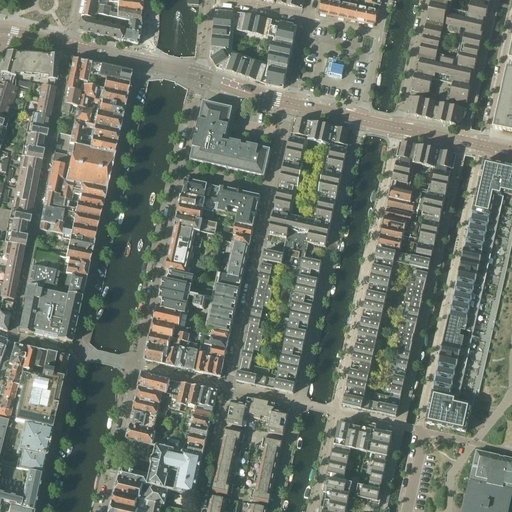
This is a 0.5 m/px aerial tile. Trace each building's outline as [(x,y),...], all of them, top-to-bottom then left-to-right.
[(97,0),(97,4),(96,6),(141,13),(141,2),(131,0),(108,0),(108,1),(105,0),(97,0)] [(278,0),(277,4),(302,9),(304,0),(278,0)] [(327,0),(326,0),(321,0),(319,11),(321,13),(320,14),(328,15),(331,1),(331,0),(327,0)] [(431,5),(418,61),(420,61),(417,75),(415,75),(412,91),(429,95),(431,84),(432,80),(453,84),(452,89),(450,100),(467,103),(470,87),(468,87),(472,73),(473,73),(477,57),(479,49),(483,32),(481,32),(484,18),(486,18),(488,8),(489,2),(478,0),(471,0),(471,3),(469,13),(450,9),(447,21),(444,21),(447,8),(448,5),(431,2),(431,5)] [(84,1),(81,17),(91,19),(94,19),(95,15),(96,10),(95,10),(96,6),(97,4),(84,1)] [(337,18),(340,3),(331,1),(328,15),(337,18)] [(366,23),(370,3),(365,2),(364,8),(359,7),(356,22),(365,24),(366,23)] [(347,20),(350,5),(340,3),(337,18),(347,20)] [(374,4),(370,3),(366,23),(373,25),(373,24),(375,24),(376,24),(378,11),(373,10),(374,4)] [(356,22),(359,7),(350,5),(347,20),(356,22)] [(96,10),(95,15),(126,22),(126,21),(140,24),(141,13),(96,6),(95,10),(96,10)] [(260,83),(267,86),(281,89),(282,82),(285,83),(293,49),(296,33),(293,33),(294,26),(238,14),(236,20),(232,20),(233,13),(219,12),(218,18),(215,18),(212,53),(214,53),(214,57),(211,59),(216,67),(219,66),(223,67),(222,70),(255,81),(256,78),(261,80),(260,83)] [(98,23),(95,36),(104,38),(106,27),(106,24),(103,24),(104,18),(99,18),(98,23)] [(81,19),(78,33),(87,35),(90,21),(81,19)] [(106,27),(104,38),(112,40),(115,29),(114,29),(115,26),(111,25),(112,20),(107,19),(106,24),(106,27)] [(90,21),(87,35),(95,36),(98,23),(90,21)] [(115,29),(112,40),(121,42),(124,31),(124,28),(119,27),(120,22),(116,21),(115,26),(114,29),(115,29)] [(124,28),(124,31),(140,35),(140,24),(126,21),(126,22),(124,28)] [(124,31),(121,42),(137,46),(140,35),(124,31)] [(501,93),(493,129),(503,131),(503,134),(511,135),(511,43),(509,60),(511,60),(511,65),(511,68),(507,67),(501,93)] [(56,82),(58,63),(58,60),(58,57),(49,56),(49,57),(41,56),(23,54),(23,55),(16,55),(16,54),(6,53),(5,56),(0,75),(0,83),(13,87),(13,86),(14,85),(15,81),(15,79),(15,78),(15,75),(46,78),(46,87),(55,89),(56,82)] [(72,60),(69,76),(79,77),(82,62),(73,60),(72,60)] [(82,62),(79,77),(76,92),(79,93),(81,85),(87,86),(89,75),(91,64),(82,62)] [(129,85),(131,73),(91,64),(89,75),(105,79),(105,80),(110,81),(109,81),(112,82),(112,81),(123,84),(123,85),(125,85),(125,84),(129,85)] [(69,76),(66,90),(76,92),(79,77),(69,76)] [(105,80),(102,91),(126,96),(129,85),(125,84),(125,85),(123,85),(123,84),(112,81),(112,82),(109,81),(110,81),(105,80)] [(17,89),(17,88),(13,87),(0,83),(0,94),(14,99),(17,89)] [(94,100),(96,92),(97,88),(87,86),(81,85),(79,93),(78,97),(88,99),(94,100)] [(52,103),(55,89),(46,87),(41,86),(38,100),(52,103)] [(76,92),(66,90),(63,105),(70,106),(72,107),(76,107),(78,97),(79,93),(76,92)] [(126,96),(102,91),(100,101),(101,101),(124,106),(126,96)] [(0,106),(10,109),(14,99),(0,94),(0,106)] [(86,109),(87,103),(88,99),(78,97),(76,107),(77,108),(86,109)] [(406,115),(462,127),(465,109),(410,97),(406,115)] [(50,117),(52,103),(38,100),(36,114),(50,117)] [(101,101),(99,112),(121,117),(124,106),(101,101)] [(203,102),(200,114),(199,121),(190,161),(264,177),(268,160),(270,150),(225,140),(232,109),(203,102)] [(0,117),(7,120),(10,109),(0,106),(0,117)] [(77,108),(74,122),(89,126),(89,125),(92,110),(86,109),(77,108)] [(94,126),(89,125),(89,126),(118,132),(121,117),(99,112),(96,111),(94,126)] [(47,128),(50,117),(36,114),(31,113),(28,125),(47,128)] [(7,125),(8,120),(7,120),(0,117),(0,128),(1,129),(5,130),(6,129),(7,125)] [(345,146),(348,135),(349,131),(297,120),(297,124),(294,135),(296,135),(306,137),(308,138),(308,141),(309,141),(330,146),(331,143),(334,144),(344,146),(345,146)] [(74,122),(71,134),(82,136),(84,127),(93,129),(91,138),(116,143),(118,132),(89,126),(74,122)] [(46,138),(48,128),(47,128),(28,125),(27,124),(26,133),(26,134),(30,135),(45,138),(46,138)] [(71,136),(70,140),(69,145),(113,155),(116,143),(91,138),(90,142),(89,148),(80,146),(81,138),(82,136),(71,134),(71,136)] [(42,146),(42,143),(44,143),(45,138),(30,135),(27,148),(43,151),(44,146),(42,146)] [(320,276),(322,264),(307,260),(304,260),(304,258),(305,254),(306,255),(309,244),(310,244),(326,248),(347,152),(336,149),(332,148),(327,172),(324,171),(319,193),(321,194),(316,222),(313,222),(292,217),(289,216),(296,188),(298,189),(303,167),(300,166),(305,143),(301,142),(291,139),(290,139),(269,235),(285,239),(286,239),(284,250),(285,250),(284,253),(284,255),(278,254),(265,251),(263,261),(264,261),(282,265),(297,268),(295,277),(299,278),(296,294),(291,293),(289,303),(294,304),(290,320),(286,319),(283,329),(288,330),(284,346),(280,345),(278,355),(282,356),(279,372),(273,371),(271,377),(269,377),(270,370),(251,366),(252,363),(253,358),(254,351),(260,352),(264,331),(259,330),(260,324),(266,325),(268,316),(263,314),(264,308),(269,309),(274,288),(269,287),(271,276),(276,277),(278,268),(263,264),(241,361),(241,364),(237,382),(294,395),(296,382),(297,380),(302,357),(302,356),(302,354),(308,330),(308,328),(308,327),(313,304),(314,302),(319,278),(320,276)] [(393,181),(391,188),(392,188),(406,191),(407,184),(408,184),(409,180),(412,164),(436,169),(430,195),(427,194),(422,216),(425,217),(417,255),(426,257),(432,258),(450,175),(447,174),(448,169),(452,170),(452,169),(451,169),(454,154),(402,143),(399,157),(398,157),(398,158),(402,158),(401,163),(397,162),(393,180),(393,181)] [(54,154),(52,164),(65,167),(62,181),(105,191),(106,191),(106,189),(107,182),(108,182),(109,175),(110,168),(111,169),(112,162),(113,156),(114,156),(114,155),(113,155),(69,145),(67,156),(54,154)] [(42,161),(44,151),(43,151),(27,148),(23,147),(23,148),(21,157),(22,157),(41,161),(42,161)] [(39,171),(41,161),(22,157),(21,161),(20,168),(39,171)] [(511,167),(484,161),(426,424),(466,433),(472,408),(472,406),(473,406),(475,398),(477,390),(480,391),(490,344),(511,245),(511,167)] [(58,181),(62,181),(62,182),(62,181),(65,167),(52,164),(46,194),(55,196),(58,181)] [(40,171),(39,171),(20,168),(18,178),(37,182),(40,171)] [(35,193),(37,182),(18,178),(16,189),(35,193)] [(209,183),(187,178),(182,195),(183,195),(205,200),(209,186),(209,183)] [(105,191),(62,181),(62,182),(62,181),(60,191),(103,201),(105,191)] [(216,211),(221,188),(209,186),(205,200),(203,210),(214,212),(214,211),(216,211)] [(259,205),(261,197),(244,193),(236,191),(229,190),(221,188),(216,211),(226,213),(227,212),(228,213),(229,210),(227,210),(228,207),(239,210),(236,224),(253,228),(255,220),(257,212),(259,205)] [(392,188),(390,199),(411,203),(412,203),(413,198),(421,200),(422,195),(406,191),(392,188)] [(35,194),(35,193),(16,189),(14,200),(33,204),(35,194)] [(59,196),(59,197),(59,199),(70,202),(76,203),(78,203),(101,209),(103,201),(60,191),(59,196)] [(59,197),(55,196),(46,194),(43,209),(67,213),(68,209),(69,204),(70,202),(59,199),(59,197)] [(203,210),(205,200),(183,195),(180,205),(203,210)] [(419,209),(420,205),(420,204),(412,203),(411,203),(390,199),(388,206),(413,211),(414,208),(419,209)] [(31,214),(33,204),(14,200),(12,210),(12,211),(31,214)] [(74,210),(68,209),(67,213),(99,220),(101,209),(78,203),(76,209),(74,209),(74,210)] [(214,212),(203,210),(180,205),(178,215),(201,220),(202,214),(213,217),(214,212)] [(43,209),(40,224),(54,227),(55,222),(63,223),(64,217),(73,219),(72,225),(96,230),(99,220),(67,213),(43,209)] [(29,224),(31,214),(12,211),(11,210),(9,219),(9,220),(13,221),(29,224)] [(410,223),(412,215),(387,210),(386,217),(410,223)] [(218,224),(201,220),(178,215),(175,227),(196,232),(215,236),(218,224)] [(410,223),(386,217),(383,227),(405,232),(405,228),(412,230),(411,233),(417,234),(419,224),(410,223)] [(27,224),(12,221),(10,234),(24,237),(27,224)] [(54,227),(40,224),(39,231),(52,233),(62,236),(62,235),(94,241),(96,230),(72,225),(71,232),(62,229),(63,223),(55,222),(54,227)] [(254,228),(253,228),(236,224),(230,223),(229,228),(235,229),(233,234),(236,235),(251,238),(254,228)] [(196,232),(175,227),(173,238),(202,244),(203,239),(195,237),(196,232)] [(383,227),(381,237),(414,244),(415,240),(416,240),(417,235),(417,234),(411,233),(410,239),(403,237),(405,232),(383,227)] [(25,247),(27,237),(26,237),(10,234),(6,233),(6,235),(4,243),(5,243),(24,247),(25,247)] [(62,235),(62,236),(61,239),(68,241),(67,248),(91,253),(94,241),(62,235)] [(249,247),(251,238),(236,235),(235,239),(232,238),(231,243),(249,247)] [(380,247),(410,253),(413,252),(414,244),(381,237),(379,247),(380,247)] [(173,238),(170,248),(192,253),(193,247),(201,248),(202,244),(173,238)] [(22,260),(24,247),(5,243),(3,256),(8,258),(22,260)] [(242,279),(249,247),(231,243),(230,248),(226,247),(225,253),(228,254),(227,259),(224,258),(223,264),(226,264),(223,275),(242,279)] [(56,252),(55,256),(55,257),(61,258),(89,264),(91,253),(67,248),(66,254),(56,252)] [(170,248),(168,259),(194,265),(195,260),(190,259),(192,253),(170,248)] [(401,399),(396,398),(366,392),(370,376),(374,377),(376,367),(372,366),(375,349),(380,350),(382,341),(378,340),(381,323),(386,324),(388,315),(383,314),(387,298),(392,299),(394,289),(389,288),(393,271),(397,273),(399,264),(401,255),(378,249),(343,406),(396,418),(401,399)] [(34,253),(32,267),(58,273),(58,272),(60,258),(61,259),(61,258),(55,257),(55,256),(34,253)] [(401,255),(399,264),(429,271),(431,261),(429,261),(401,255)] [(19,274),(22,260),(8,258),(5,271),(19,274)] [(65,274),(58,272),(58,273),(59,273),(67,275),(86,279),(89,264),(61,258),(61,259),(67,260),(65,274)] [(193,269),(194,265),(168,259),(165,270),(170,271),(189,275),(191,268),(193,269)] [(32,267),(27,289),(42,293),(43,289),(81,297),(86,279),(67,275),(64,289),(56,288),(59,273),(58,273),(32,267)] [(16,287),(19,274),(5,271),(3,284),(16,287)] [(184,303),(188,286),(192,287),(193,282),(194,277),(189,275),(170,271),(168,280),(164,279),(159,299),(163,300),(162,305),(161,309),(186,314),(187,310),(188,304),(184,303)] [(388,383),(386,393),(391,394),(401,396),(428,274),(413,271),(412,276),(417,277),(409,311),(404,310),(402,319),(407,320),(400,354),(395,353),(394,358),(398,359),(393,384),(388,383)] [(235,315),(242,279),(223,275),(221,274),(221,275),(213,312),(212,314),(212,318),(229,321),(229,320),(233,321),(233,320),(233,321),(234,319),(235,315)] [(13,301),(16,287),(3,284),(0,297),(13,300),(13,301)] [(71,344),(81,297),(43,289),(42,293),(27,289),(19,330),(21,333),(71,344)] [(204,310),(206,301),(196,298),(196,299),(194,308),(204,310)] [(13,304),(12,304),(1,301),(0,306),(0,330),(7,333),(13,304)] [(188,315),(186,315),(186,314),(161,309),(157,308),(155,322),(188,329),(189,330),(192,317),(188,316),(188,315)] [(230,334),(233,321),(233,320),(233,321),(229,320),(229,321),(212,318),(209,329),(209,330),(230,334)] [(155,322),(152,334),(180,341),(188,343),(190,335),(187,334),(188,329),(155,322)] [(229,341),(230,334),(209,330),(209,331),(212,332),(211,337),(229,341)] [(178,351),(180,341),(152,334),(150,344),(170,349),(178,351)] [(227,350),(229,341),(211,337),(210,342),(205,341),(205,345),(210,346),(227,350)] [(178,351),(175,368),(185,370),(190,343),(188,343),(180,341),(178,351)] [(190,343),(185,370),(195,372),(201,345),(190,343)] [(170,349),(150,344),(146,361),(166,366),(170,349)] [(201,345),(195,372),(204,374),(208,354),(210,346),(205,345),(201,344),(201,345)] [(22,369),(27,348),(14,345),(8,365),(12,366),(22,369)] [(225,358),(227,350),(210,346),(208,354),(216,356),(225,358)] [(22,369),(20,375),(30,377),(36,351),(27,348),(22,369)] [(175,368),(178,351),(170,349),(166,366),(175,368)] [(42,372),(47,353),(36,351),(30,377),(40,379),(41,375),(35,373),(36,370),(42,372)] [(20,375),(19,378),(17,386),(15,395),(12,404),(10,413),(8,421),(11,422),(13,422),(23,425),(51,431),(63,379),(51,376),(56,355),(47,353),(42,372),(41,375),(40,379),(30,377),(20,375)] [(212,376),(216,356),(208,354),(204,374),(212,376)] [(65,358),(56,355),(51,376),(63,379),(67,360),(65,358)] [(221,378),(225,358),(216,356),(212,376),(221,378)] [(7,370),(6,374),(19,378),(20,375),(22,369),(12,366),(11,371),(7,370)] [(19,378),(6,374),(5,378),(9,379),(7,384),(17,386),(19,378)] [(142,378),(139,389),(174,397),(174,400),(179,402),(183,384),(144,376),(142,378)] [(17,386),(7,384),(6,388),(2,387),(1,391),(15,395),(17,386)] [(179,402),(176,411),(180,412),(182,405),(187,407),(192,387),(183,384),(179,402)] [(192,387),(187,407),(186,413),(195,415),(197,407),(201,389),(192,387)] [(174,397),(139,389),(137,401),(159,406),(160,405),(161,406),(162,398),(168,400),(166,408),(176,410),(176,411),(179,402),(174,400),(174,397)] [(209,390),(201,389),(197,407),(204,408),(205,409),(209,390)] [(205,409),(204,408),(203,411),(213,413),(217,392),(209,390),(205,409)] [(15,395),(1,391),(0,393),(0,395),(4,396),(2,401),(12,404),(15,395)] [(283,437),(286,424),(288,415),(277,413),(279,406),(243,399),(242,405),(232,403),(227,425),(242,428),(244,421),(247,422),(248,417),(254,419),(261,421),(261,420),(267,421),(266,426),(269,427),(268,434),(283,437)] [(0,405),(0,409),(10,413),(12,404),(2,401),(1,406),(0,405)] [(135,410),(157,415),(158,415),(160,408),(159,408),(159,406),(137,401),(135,410)] [(197,407),(195,415),(211,420),(213,413),(203,411),(204,408),(197,407)] [(10,413),(0,409),(0,419),(8,421),(10,413)] [(157,415),(135,410),(131,427),(154,432),(158,416),(157,415)] [(195,415),(186,413),(185,418),(192,419),(191,425),(209,429),(211,420),(195,415)] [(2,461),(10,428),(11,422),(8,421),(0,419),(0,465),(3,466),(4,462),(2,461)] [(346,511),(353,484),(344,482),(345,477),(347,469),(352,470),(354,463),(349,462),(350,454),(351,450),(376,455),(373,467),(369,467),(367,474),(371,475),(368,488),(359,485),(357,496),(356,500),(359,501),(356,511),(377,511),(376,511),(380,490),(381,485),(386,462),(387,457),(388,457),(393,435),(376,431),(377,428),(376,426),(375,425),(373,425),(372,427),(353,423),(353,421),(352,420),(350,420),(349,420),(348,422),(347,425),(339,424),(333,451),(328,473),(336,475),(335,477),(332,477),(331,479),(329,487),(326,486),(324,486),(323,487),(322,489),(323,490),(324,491),(320,510),(318,510),(317,511),(346,511)] [(21,431),(23,425),(13,422),(11,422),(10,428),(12,429),(21,431)] [(4,462),(3,466),(41,475),(42,470),(45,457),(46,457),(52,431),(51,431),(23,425),(21,431),(17,452),(22,453),(18,466),(4,462)] [(192,426),(190,435),(207,439),(209,429),(191,425),(191,426),(192,426)] [(154,432),(131,427),(128,440),(152,446),(156,432),(154,432)] [(226,429),(224,439),(243,444),(245,433),(226,429)] [(205,448),(207,439),(190,435),(188,444),(189,444),(205,448)] [(261,448),(280,452),(282,441),(263,437),(261,448)] [(166,443),(165,447),(175,450),(183,452),(183,449),(184,446),(179,444),(179,441),(167,438),(166,443)] [(224,439),(221,450),(241,454),(242,449),(239,449),(240,444),(243,445),(243,444),(224,439)] [(203,457),(205,448),(189,444),(188,444),(188,445),(190,445),(188,453),(188,454),(203,457)] [(166,490),(174,492),(174,493),(189,496),(194,497),(203,457),(188,454),(188,453),(183,452),(182,455),(175,453),(175,450),(165,447),(165,448),(155,446),(149,475),(135,472),(130,471),(122,469),(119,478),(143,484),(149,485),(166,490)] [(280,452),(261,448),(263,449),(262,454),(259,453),(258,458),(278,462),(280,452)] [(241,454),(221,450),(219,460),(236,464),(237,458),(240,459),(241,454)] [(470,482),(511,491),(511,459),(505,458),(505,457),(498,456),(477,452),(470,482)] [(278,462),(258,458),(257,463),(260,464),(259,469),(275,473),(278,462)] [(219,460),(217,471),(236,475),(237,471),(234,470),(236,464),(219,460)] [(0,508),(1,505),(30,511),(32,511),(34,507),(41,475),(3,466),(0,465),(0,508)] [(255,474),(254,479),(273,483),(275,473),(259,469),(257,475),(255,474)] [(236,475),(217,471),(214,482),(234,486),(234,485),(231,485),(232,479),(235,480),(236,475)] [(143,484),(119,478),(116,494),(126,496),(127,493),(144,497),(143,501),(162,505),(167,507),(170,493),(165,491),(166,490),(149,485),(147,495),(141,493),(143,484)] [(273,483),(254,479),(253,484),(255,485),(254,489),(252,489),(251,490),(271,494),(273,483)] [(234,486),(214,482),(212,493),(231,497),(234,486)] [(511,491),(470,482),(467,496),(463,511),(509,511),(511,504),(511,491)] [(271,494),(251,490),(249,501),(268,506),(271,494)] [(116,494),(113,505),(134,510),(135,507),(137,508),(139,500),(143,501),(144,497),(127,493),(126,496),(116,494)] [(212,497),(209,508),(225,511),(226,505),(229,506),(230,501),(212,497)] [(134,510),(113,505),(111,511),(160,511),(162,505),(143,501),(139,500),(137,508),(135,507),(134,510)]
